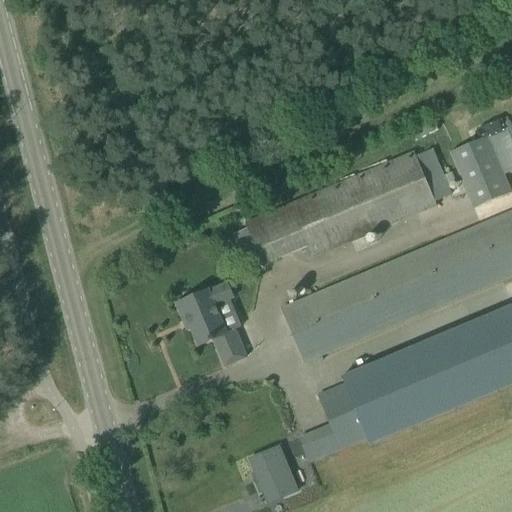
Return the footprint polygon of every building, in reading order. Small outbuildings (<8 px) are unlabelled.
[(451,154),(474,211),(511,196),(488,139),(451,154)] [(246,225),(263,265),(307,247),(313,259),(435,207),(434,203),(450,197),(431,152),(415,159),(414,155),(246,225)] [(282,310),(304,363),(511,276),(511,215),(301,303),(282,310)] [(230,300),(233,299),(227,284),(176,306),(187,331),(190,330),(198,347),(213,341),(224,368),(246,359),(234,330),(241,327),(230,300)] [(344,386),(318,396),(331,426),(341,449),(366,439),(369,446),(511,385),(511,307),(341,379),(344,386)] [(278,448),(249,460),(255,475),(252,476),(259,494),(262,492),(267,505),(297,492),(278,448)]
